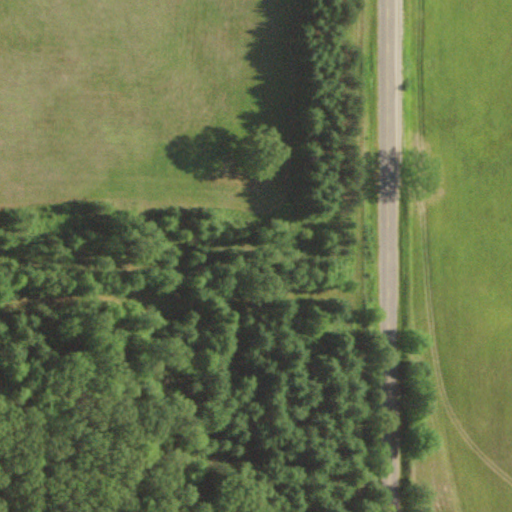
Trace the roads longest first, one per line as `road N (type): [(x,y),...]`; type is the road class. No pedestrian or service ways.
road 1 (tertiary): [(398,511),(395,0)]
road 2 (track): [(0,300),(106,291),(139,315),(179,409),(252,511)]
